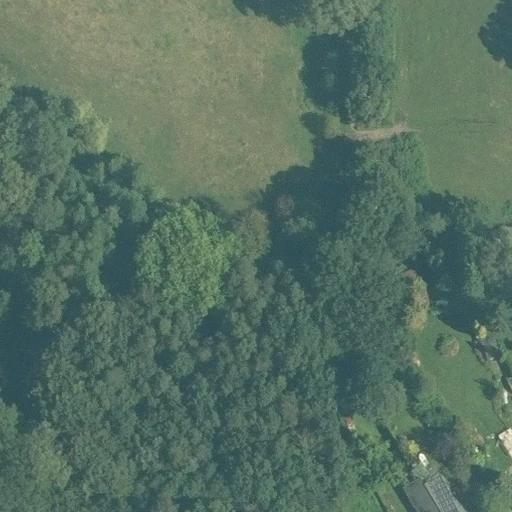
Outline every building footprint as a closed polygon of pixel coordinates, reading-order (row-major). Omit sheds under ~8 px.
[(54,425),(30,431),(35,450),(59,444),(54,425)] [(497,436),(511,459),(511,428),(511,427),(497,436)] [(461,511),(449,497),(448,486),(435,471),(419,480),(437,511),(461,511)] [(485,496),(471,476),(464,481),(478,501),(485,496)] [(437,511),(419,480),(403,490),(416,511),(437,511)]
